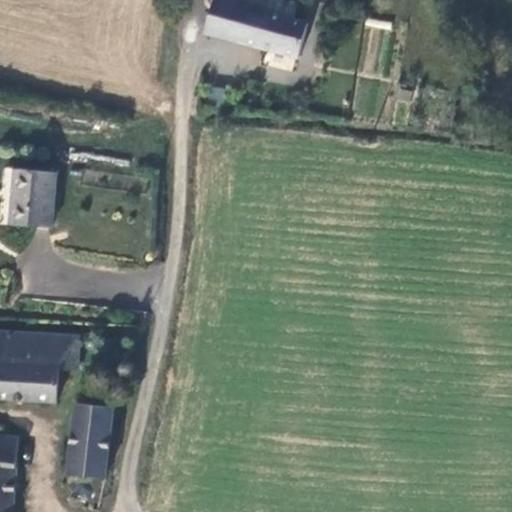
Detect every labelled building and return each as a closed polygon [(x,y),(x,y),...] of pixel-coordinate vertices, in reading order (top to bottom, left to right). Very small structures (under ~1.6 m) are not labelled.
[(285,0),(215,0),(206,33),(300,58),(308,25),(293,20),(296,8),(284,4),(285,0)] [(57,173),(16,170),(11,225),(52,228),(57,173)] [(0,398),(59,402),(59,394),(61,369),(74,370),(79,370),(81,337),(0,331),(0,398)] [(74,370),(61,369),(59,394),(73,394),(74,370)] [(116,407),(77,402),(68,476),(107,481),(116,407)] [(14,511),(20,436),(0,434),(0,511),(14,511)]
